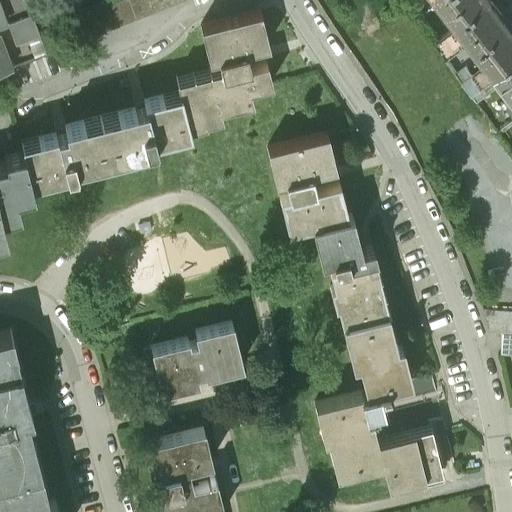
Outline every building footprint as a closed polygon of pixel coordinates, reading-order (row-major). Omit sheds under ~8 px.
[(116,0),(71,18),(80,40),(182,0),(116,0)] [(490,0),(439,0),(459,25),(490,0)] [(511,63),(511,28),(490,0),(459,25),(470,39),(497,75),(511,63)] [(144,103),(64,123),(65,128),(20,140),(31,180),(66,171),(66,168),(74,166),(74,164),(146,146),(145,143),(154,141),(153,139),(189,130),(188,124),(204,120),(204,118),(220,114),(218,106),(251,98),(248,86),(270,81),(265,60),(248,64),(245,48),(267,42),(259,9),(200,24),(210,66),(175,75),(179,89),(143,98),(144,103)] [(31,13),(9,21),(16,42),(39,33),(31,13)] [(459,25),(435,43),(446,58),(470,39),(459,25)] [(0,28),(0,69),(2,69),(17,64),(3,28),(0,28)] [(511,63),(497,75),(511,93),(511,63)] [(326,130),(266,145),(275,178),(284,176),(288,192),(278,194),(287,227),(311,221),(320,257),(331,254),(333,264),(328,265),(333,283),(329,284),(334,302),(336,301),(341,319),(346,318),(386,308),(388,307),(375,253),(374,253),(371,244),(359,246),(351,212),(346,213),(338,179),(324,183),(320,167),(334,164),(326,130)] [(0,227),(4,227),(0,212),(0,208),(18,204),(14,191),(31,187),(22,149),(4,153),(5,158),(0,159),(0,227)] [(182,215),(156,221),(160,237),(186,230),(182,215)] [(511,310),(481,307),(489,329),(503,330),(511,330),(511,310)] [(369,386),(313,400),(318,418),(324,416),(329,434),(331,433),(335,450),(330,451),(335,469),(381,458),(387,479),(405,474),(404,471),(421,467),(422,474),(423,474),(422,471),(439,467),(440,470),(441,470),(430,427),(371,442),(363,413),(376,410),(374,404),(381,402),(378,389),(387,387),(386,383),(410,377),(405,359),(399,360),(394,343),(390,344),(386,327),(390,326),(386,308),(346,318),(355,353),(361,352),(369,386)] [(230,319),(194,328),(196,337),(188,339),(186,335),(150,344),(160,386),(161,386),(160,380),(176,376),(178,382),(197,377),(196,372),(223,366),(222,360),(238,356),(240,361),(241,361),(230,319)] [(10,328),(0,330),(0,406),(22,401),(9,349),(15,347),(10,328)] [(511,330),(503,330),(502,350),(511,350),(511,330)] [(410,377),(386,383),(387,387),(378,389),(381,402),(374,404),(376,410),(363,413),(371,442),(430,427),(428,418),(441,415),(431,372),(410,377)] [(0,479),(8,511),(57,511),(54,498),(48,500),(39,464),(35,466),(21,413),(30,411),(27,399),(22,401),(0,406),(0,479)] [(202,424),(142,439),(142,440),(148,438),(152,454),(146,455),(150,473),(162,470),(166,487),(154,490),(159,507),(165,506),(166,511),(211,511),(223,509),(223,508),(217,510),(213,494),(219,493),(215,475),(191,481),(187,464),(210,458),(206,441),(200,442),(197,426),(203,425),(202,424)]
